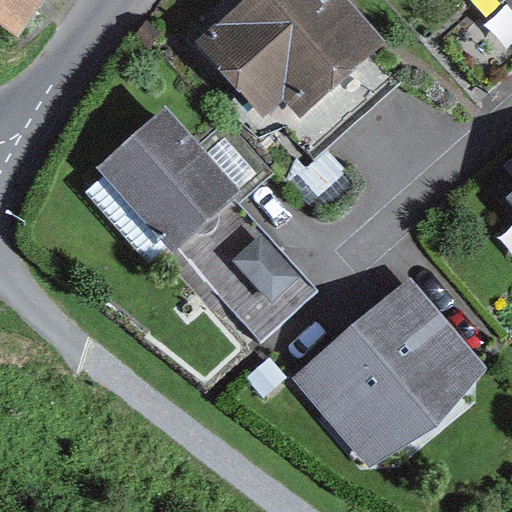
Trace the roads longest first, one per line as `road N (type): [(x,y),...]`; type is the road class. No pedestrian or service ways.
road 1 (residential): [(0,275),(99,366),(320,511)]
road 2 (residential): [(0,171),(110,0)]
